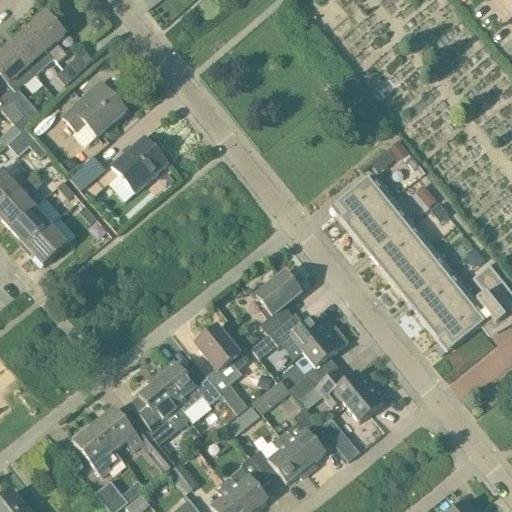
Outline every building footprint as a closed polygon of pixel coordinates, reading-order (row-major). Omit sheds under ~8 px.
[(47,17),(28,34),(46,55),(47,54),(58,65),(67,57),(56,46),(65,37),(47,17)] [(101,20),(96,19),(93,22),(92,26),(95,30),(99,30),(103,28),(103,23),(101,20)] [(28,34),(9,50),(35,80),(43,73),(35,65),(46,55),(28,34)] [(9,50),(0,58),(0,78),(2,81),(14,95),(18,92),(24,86),(25,88),(35,80),(9,50)] [(85,53),(63,73),(71,82),(93,63),(85,53)] [(71,82),(63,73),(57,78),(65,88),(71,82)] [(62,119),(77,135),(74,139),(85,151),(126,113),(108,93),(90,110),(82,101),(62,119)] [(21,96),(11,105),(31,128),(41,118),(21,96)] [(3,112),(1,113),(15,129),(0,142),(0,145),(5,151),(8,148),(26,132),(31,128),(11,105),(3,112)] [(26,132),(8,148),(18,160),(30,149),(41,161),(46,155),(35,144),(36,144),(26,132)] [(134,197),(167,168),(144,141),(111,170),(134,197)] [(400,143),(388,153),(398,165),(410,156),(400,143)] [(92,159),(68,180),(79,194),(104,173),(92,159)] [(67,160),(61,164),(68,173),(77,166),(73,161),(67,160)] [(0,209),(29,184),(21,175),(12,184),(3,174),(0,175),(0,209)] [(29,184),(0,209),(0,221),(10,233),(36,210),(27,201),(42,187),(35,179),(29,184)] [(336,206),(340,211),(345,217),(339,221),(350,235),(387,205),(368,180),(336,206)] [(68,202),(74,197),(64,185),(58,191),(68,202)] [(430,196),(422,203),(428,212),(437,205),(430,196)] [(45,202),(36,210),(10,233),(27,251),(52,229),(62,220),(45,202)] [(387,205),(350,235),(362,249),(367,245),(375,254),(407,229),(387,205)] [(439,207),(430,213),(439,225),(448,218),(439,207)] [(85,210),(80,214),(90,227),(97,222),(85,210)] [(52,229),(27,251),(44,270),(69,248),(52,229)] [(407,229),(375,254),(383,265),(378,269),(389,283),(426,253),(407,229)] [(426,253),(389,283),(400,297),(405,292),(414,303),(446,277),(426,253)] [(478,254),(468,262),(476,271),(485,264),(478,254)] [(485,296),(471,307),(484,325),(482,327),(489,336),(511,323),(511,295),(490,268),(473,281),(485,296)] [(256,298),(264,309),(260,313),(266,322),(260,328),(267,338),(293,317),(285,308),(302,295),(285,275),(256,298)] [(446,277),(414,303),(421,312),(416,317),(428,331),(465,301),(446,277)] [(465,301),(428,331),(438,344),(444,340),(452,351),(482,327),(484,325),(471,307),(465,301)] [(281,347),(294,363),(302,356),(330,333),(324,325),(319,329),(312,320),(303,327),(295,317),(269,338),(278,350),(281,347)] [(237,374),(246,368),(217,331),(195,349),(217,377),(230,366),(237,374)] [(335,339),(330,333),(302,356),(314,372),(343,349),(342,348),(346,345),(338,336),(335,339)] [(249,335),(244,339),(252,348),(261,341),(256,335),(249,335)] [(262,343),(250,353),(258,363),(270,353),(262,343)] [(163,375),(155,381),(183,416),(202,401),(209,409),(221,399),(196,368),(185,377),(178,369),(166,379),(163,375)] [(339,371),(315,391),(331,412),(340,404),(345,410),(373,387),(367,379),(362,383),(355,374),(348,381),(339,371)] [(261,377),(257,387),(268,391),(272,381),(261,377)] [(290,393),(298,403),(314,390),(305,380),(290,393)] [(140,402),(131,410),(134,414),(150,434),(148,437),(158,449),(180,432),(189,424),(183,416),(155,381),(148,387),(151,391),(139,400),(140,402)] [(277,387),(267,395),(277,407),(291,395),(281,383),(277,387)] [(373,387),(345,410),(359,427),(382,408),(375,398),(379,395),(373,387)] [(230,388),(219,396),(237,418),(248,410),(230,388)] [(296,427),(280,440),(308,476),(315,471),(312,466),(324,457),(316,447),(326,439),(320,431),(305,413),(293,422),(296,427)] [(113,414),(93,430),(114,456),(125,446),(133,456),(142,449),(113,414)] [(236,421),(227,428),(235,438),(241,434),(241,428),(236,421)] [(320,431),(326,439),(338,454),(347,446),(330,424),(320,431)] [(114,456),(93,430),(86,436),(83,433),(71,443),(74,446),(73,447),(101,481),(122,465),(114,456)] [(271,444),(249,462),(268,486),(277,478),(285,488),(297,478),(300,483),(308,476),(280,440),(272,446),(271,444)] [(175,470),(173,467),(165,457),(154,466),(164,479),(175,470)] [(230,480),(222,487),(242,511),(255,511),(266,503),(259,494),(268,486),(249,462),(240,469),(241,471),(248,480),(237,489),(230,480)] [(180,466),(169,475),(186,496),(197,487),(180,466)] [(111,484),(95,496),(107,511),(120,511),(128,505),(111,484)] [(138,484),(122,495),(127,503),(144,493),(138,484)] [(221,502),(209,511),(242,511),(222,487),(214,493),(221,502)] [(24,511),(11,495),(0,503),(0,511),(24,511)] [(196,511),(188,502),(174,511),(196,511)]
